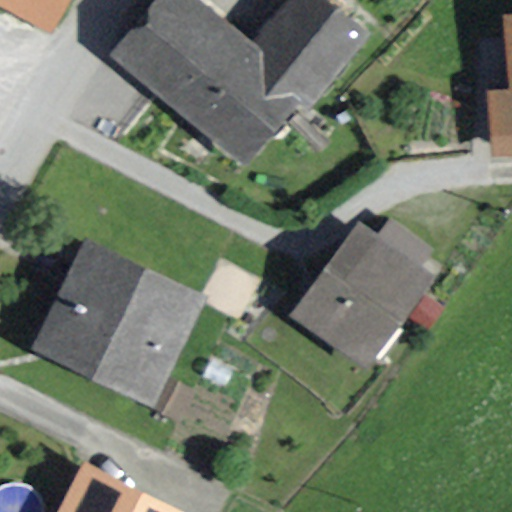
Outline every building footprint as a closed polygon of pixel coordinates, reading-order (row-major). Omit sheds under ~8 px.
[(64,0),(0,0),(50,27),(64,0)] [(282,0),(250,42),(196,0),(151,0),(105,60),(243,168),(292,106),(311,115),(375,34),(331,0),(282,0)] [(511,13),(507,14),(511,86),(491,87),(496,156),(511,155),(511,13)] [(376,250),(356,236),(291,324),(360,375),(427,284),(410,272),(427,250),(394,226),(376,250)] [(148,408),(203,298),(88,241),(33,352),(148,408)] [(165,511),(84,472),(64,511),(165,511)]
